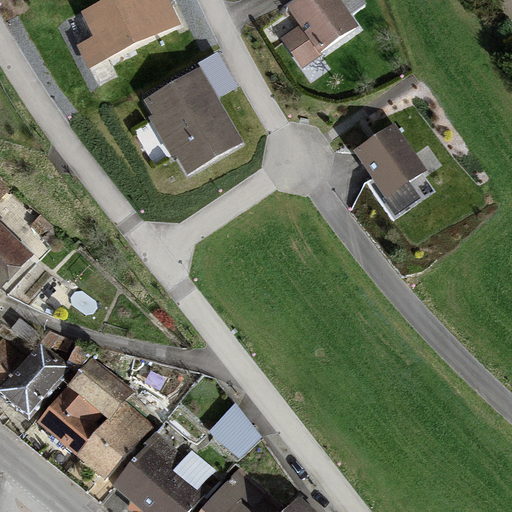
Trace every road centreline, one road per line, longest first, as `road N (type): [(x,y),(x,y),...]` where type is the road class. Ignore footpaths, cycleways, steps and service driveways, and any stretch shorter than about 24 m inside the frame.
road 1 (residential): [(297,161),(411,316),(511,418)]
road 2 (residential): [(349,511),(155,256)]
road 3 (residential): [(155,256),(66,145),(0,44)]
road 4 (residential): [(297,161),(215,0)]
road 5 (residential): [(155,256),(297,161)]
